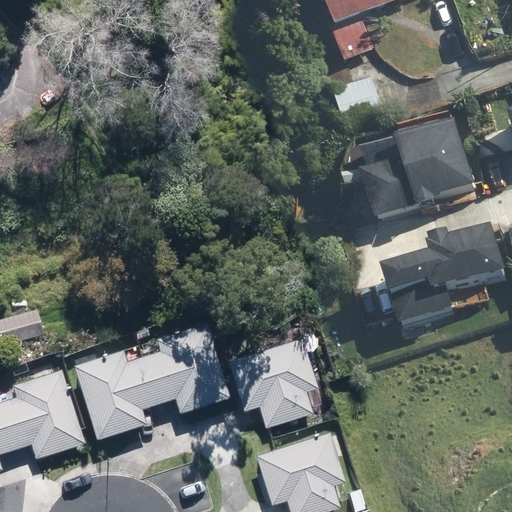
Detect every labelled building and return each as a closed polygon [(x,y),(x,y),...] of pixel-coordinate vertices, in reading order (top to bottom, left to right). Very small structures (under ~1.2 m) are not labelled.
[(325,0),(339,29),(334,32),(348,64),(376,51),(363,24),(414,0),(325,0)] [(336,96),(349,134),(387,122),(373,83),(336,96)] [(478,188),(457,126),(400,144),(406,163),(365,176),(379,220),(478,188)] [(505,269),(492,228),(453,240),(450,233),(427,240),(431,253),(382,268),(401,326),(454,309),(447,287),(505,269)] [(0,347),(41,336),(34,313),(0,322),(0,347)] [(177,415),(226,398),(202,324),(156,339),(160,352),(124,363),(120,351),(69,368),(93,442),(143,425),(138,411),(172,400),(177,415)] [(314,390),(299,340),(225,363),(240,413),(256,408),(262,430),(309,416),(302,393),(314,390)] [(32,461),(82,445),(57,370),(11,386),(15,398),(0,402),(0,455),(27,446),(32,461)] [(341,483),(325,434),(252,457),(267,506),(282,501),(285,511),(326,511),(336,509),(329,487),(341,483)]
